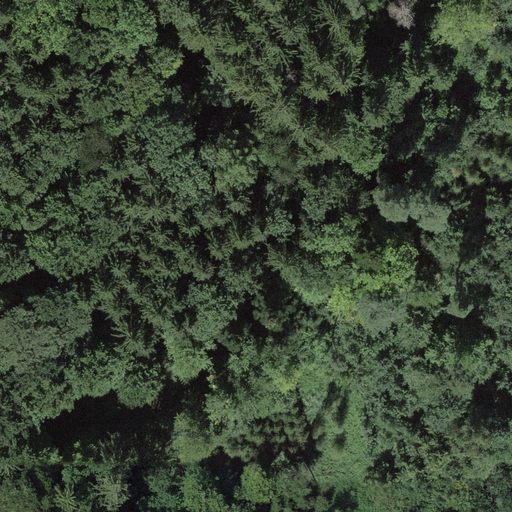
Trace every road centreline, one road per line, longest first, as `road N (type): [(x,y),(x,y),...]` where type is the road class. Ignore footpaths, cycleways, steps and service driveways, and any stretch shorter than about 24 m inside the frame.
road 1 (track): [(511,345),(189,0)]
road 2 (track): [(0,200),(93,312),(158,417),(190,511)]
